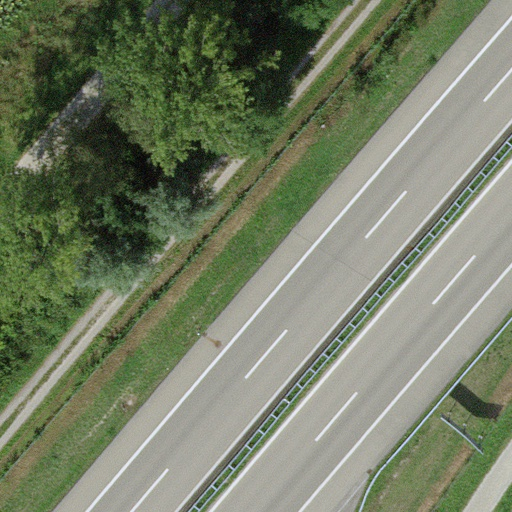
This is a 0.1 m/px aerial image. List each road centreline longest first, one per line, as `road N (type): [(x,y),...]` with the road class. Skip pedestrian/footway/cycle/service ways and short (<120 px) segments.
road 1 (motorway): [(511,74),(136,511)]
road 2 (track): [(372,0),(0,439)]
road 3 (motorway): [(258,511),(511,217)]
road 4 (track): [(168,0),(0,200)]
